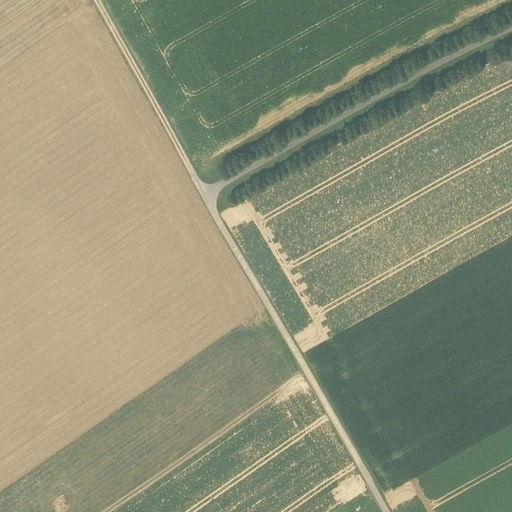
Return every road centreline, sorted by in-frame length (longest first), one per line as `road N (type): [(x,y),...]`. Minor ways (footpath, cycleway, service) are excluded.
road 1 (track): [(385,511),(204,196)]
road 2 (track): [(204,196),(511,19)]
road 3 (track): [(204,196),(95,0)]
